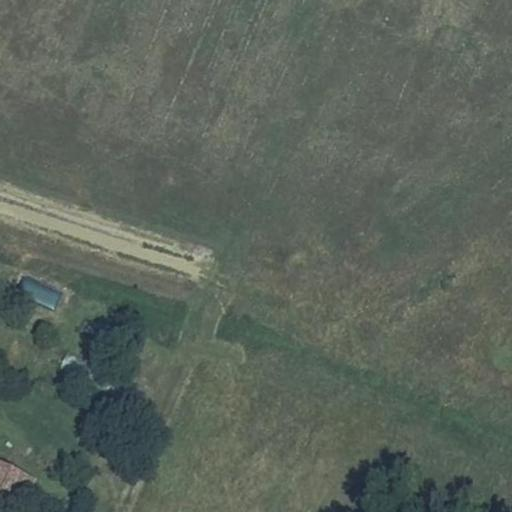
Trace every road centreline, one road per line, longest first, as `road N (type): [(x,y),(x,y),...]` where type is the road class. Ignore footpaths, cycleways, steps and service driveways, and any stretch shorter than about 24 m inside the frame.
road 1 (track): [(377,316),(342,327),(228,292),(204,300),(109,511)]
road 2 (track): [(316,323),(511,407)]
